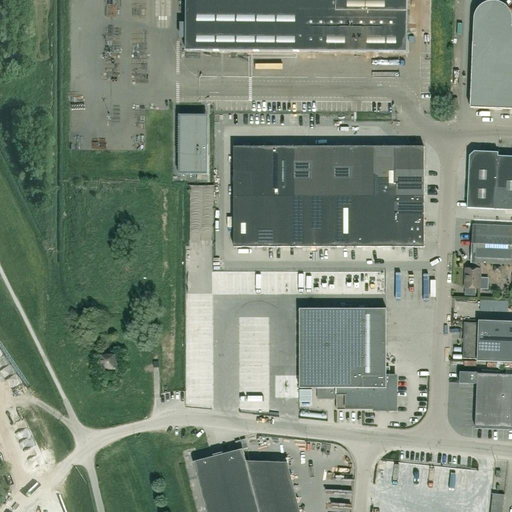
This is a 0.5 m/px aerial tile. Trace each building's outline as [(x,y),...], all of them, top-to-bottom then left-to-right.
[(185,0),(185,51),(406,53),(406,0),(185,0)] [(472,43),(470,101),(469,109),(511,110),(511,27),(511,22),(511,16),(509,11),(505,7),(501,4),(496,2),(490,2),(485,3),(480,6),(477,10),(474,15),(473,20),(472,43)] [(201,145),(201,115),(178,115),(178,155),(185,155),(185,174),(207,174),(207,145),(201,145)] [(393,197),(423,197),(423,147),(417,147),(417,146),(409,146),(409,147),(293,147),(293,197),(313,197),(333,197),(353,197),(373,197),(393,197)] [(293,197),(293,147),(233,147),(233,172),(253,172),(253,197),(273,197),(293,197)] [(469,156),(466,209),(495,210),(497,157),(497,153),(473,152),(469,156)] [(511,157),(497,157),(495,210),(511,210),(511,157)] [(233,172),(233,197),(253,197),(253,172),(233,172)] [(233,197),(233,222),(253,222),(253,197),(233,197)] [(253,197),(253,222),(253,247),(273,247),(273,197),(253,197)] [(293,197),(273,197),(273,247),(293,247),(293,197)] [(313,247),(313,197),(293,197),(293,247),(313,247)] [(333,247),(333,197),(313,197),(313,247),(333,247)] [(353,197),(333,197),(333,247),(353,247),(353,197)] [(373,197),(353,197),(353,247),(373,247),(373,197)] [(393,197),(373,197),(373,247),(393,247),(393,222),(393,197)] [(423,197),(393,197),(393,222),(423,222),(423,197)] [(253,222),(233,222),(233,247),(253,247),(253,222)] [(423,247),(423,222),(393,222),(393,247),(423,247)] [(473,263),(473,269),(465,269),(464,289),(479,289),(480,270),(479,269),(479,264),(511,265),(511,255),(511,227),(473,225),(471,263),(473,263)] [(369,270),(369,285),(381,285),(381,271),(369,270)] [(299,389),(317,389),(336,389),(336,400),(336,411),(395,411),(395,377),(386,377),(386,310),(299,310),(299,389)] [(99,322),(85,320),(83,330),(98,332),(99,322)] [(476,362),(511,363),(511,322),(478,321),(478,323),(463,323),(462,359),(476,359),(476,362)] [(114,369),(113,356),(100,356),(101,369),(114,369)] [(13,372),(4,378),(9,386),(18,380),(13,372)] [(511,428),(511,375),(459,373),(458,384),(476,385),(474,427),(511,428)] [(311,402),(311,390),(299,390),(299,402),(311,402)] [(299,511),(287,463),(245,462),(242,450),(193,463),(205,511),(299,511)] [(385,457),(379,501),(458,511),(462,511),(467,482),(445,479),(446,475),(440,475),(442,459),(426,457),(426,463),(385,457)] [(491,506),(502,507),(504,495),(492,494),(491,506)]
